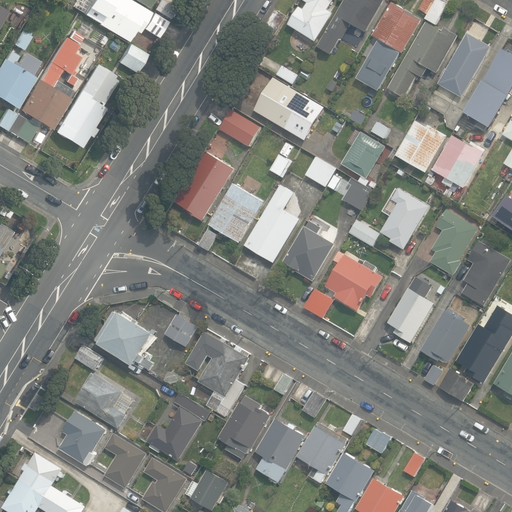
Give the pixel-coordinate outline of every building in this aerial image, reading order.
[(88,18),(128,42),(134,30),(139,33),(151,12),(130,0),(90,0),(86,7),(93,11),(88,18)] [(133,0),(148,8),(152,0),(133,0)] [(176,9),(161,0),(159,5),(155,2),(152,7),(170,18),(176,9)] [(290,25),(317,42),(335,14),(329,10),(335,0),(303,0),(309,3),(305,10),(301,7),(290,25)] [(345,0),(319,47),(333,55),(341,40),(343,41),(353,24),(356,26),(368,33),(386,0),(345,0)] [(443,0),(438,0),(426,20),(435,26),(448,3),(443,0)] [(363,52),(379,61),(388,45),(403,53),(422,19),(391,2),(363,52)] [(0,25),(8,11),(0,6),(0,25)] [(13,25),(20,29),(31,11),(24,7),(13,25)] [(265,30),(276,37),(289,17),(278,10),(265,30)] [(143,29),(158,38),(168,22),(153,13),(143,29)] [(390,89),(406,98),(417,80),(419,81),(422,77),(424,78),(429,68),(439,73),(460,36),(445,28),(443,31),(428,22),(390,89)] [(82,23),(77,31),(86,36),(90,29),(82,23)] [(14,44),(23,50),(31,36),(29,35),(31,32),(24,28),(14,44)] [(78,44),(83,37),(72,30),(68,37),(78,44)] [(99,42),(104,45),(108,37),(103,35),(99,42)] [(72,70),(80,57),(74,53),(78,45),(65,37),(40,80),(38,79),(19,110),(27,114),(25,118),(16,113),(16,114),(7,108),(0,120),(0,126),(28,143),(40,122),(51,129),(69,98),(51,87),(62,69),(73,76),(75,72),(72,70)] [(492,50),(469,37),(440,86),(463,100),(492,50)] [(111,42),(108,47),(115,52),(118,46),(111,42)] [(118,62),(136,73),(147,55),(129,44),(118,62)] [(0,63),(0,98),(16,108),(35,77),(31,75),(40,62),(25,53),(19,63),(17,62),(20,57),(11,51),(6,59),(4,58),(0,63)] [(485,82),(467,115),(492,129),(511,94),(511,54),(506,51),(488,83),(485,82)] [(55,131),(81,147),(88,136),(92,139),(98,129),(94,126),(105,108),(102,106),(117,80),(113,78),(115,75),(96,63),(55,131)] [(283,66),(277,75),(294,85),(300,76),(283,66)] [(256,112),(294,134),(307,112),(317,118),(323,108),(313,102),(314,100),(275,78),(256,112)] [(367,92),(378,99),(386,86),(375,79),(367,92)] [(331,80),(327,89),(334,93),(339,83),(331,80)] [(222,128),(252,146),(263,128),(233,110),(222,128)] [(428,128),(417,121),(398,156),(428,173),(448,136),(429,125),(428,128)] [(386,139),(392,130),(379,123),(373,132),(386,139)] [(344,164),(368,179),(388,147),(358,129),(349,144),(354,147),(344,164)] [(455,183),(465,189),(487,153),(476,146),(475,147),(454,135),(433,169),(446,177),(443,183),(452,189),(455,183)] [(282,153),(289,157),(295,147),(288,143),(282,153)] [(393,161),(399,151),(395,149),(389,159),(393,161)] [(192,214),(205,221),(237,170),(208,151),(176,202),(193,212),(192,214)] [(272,170),(285,178),(294,161),(281,154),(272,170)] [(307,175),(328,187),(339,169),(318,157),(307,175)] [(433,186),(437,179),(431,176),(427,182),(433,186)] [(345,200),(363,210),(375,191),(354,178),(351,183),(354,185),(345,200)] [(236,184),(211,224),(241,243),(266,203),(236,184)] [(247,246),(276,263),(303,219),(287,210),(296,193),(283,185),(246,245),(247,246)] [(392,242),(406,250),(431,207),(400,188),(393,200),(400,203),(382,233),(393,239),(392,242)] [(464,201),(473,207),(478,198),(469,193),(464,201)] [(481,215),(488,204),(481,200),(475,212),(481,215)] [(12,212),(7,209),(3,216),(8,219),(12,212)] [(431,261),(455,276),(463,261),(461,260),(480,228),(448,209),(438,227),(444,230),(433,249),(437,251),(431,261)] [(351,232),(374,246),(382,234),(358,220),(351,232)] [(299,272),(315,281),(337,244),(319,234),(323,227),(312,221),(308,227),(306,226),(285,262),(300,271),(299,272)] [(201,245),(211,251),(220,235),(210,230),(201,245)] [(464,293),(486,306),(511,261),(511,259),(481,241),(470,260),(475,263),(465,280),(469,283),(464,293)] [(335,260),(340,263),(345,254),(340,252),(335,260)] [(336,296),(360,310),(369,295),(373,298),(385,277),(376,272),(379,267),(367,261),(366,262),(361,259),(359,262),(347,254),(328,287),(338,293),(336,296)] [(0,275),(4,278),(9,272),(4,269),(0,275)] [(396,333),(413,343),(436,304),(427,299),(434,286),(417,276),(390,323),(399,328),(396,333)] [(307,308),(325,318),(336,300),(318,289),(307,308)] [(466,372),(486,384),(511,340),(511,312),(500,306),(487,328),(480,324),(458,360),(469,367),(466,372)] [(443,356),(452,362),(473,326),(462,320),(465,316),(451,308),(449,311),(447,310),(423,351),(440,361),(443,356)] [(146,367),(152,370),(156,364),(150,361),(154,355),(147,351),(157,334),(122,313),(121,314),(117,312),(100,341),(104,343),(103,344),(144,369),(146,367)] [(167,334),(189,347),(200,327),(184,317),(179,314),(177,317),(167,334)] [(207,332),(188,364),(201,371),(210,357),(214,359),(201,381),(216,390),(208,406),(226,417),(230,410),(232,411),(247,385),(239,380),(251,358),(241,351),(243,348),(238,345),(236,349),(207,332)] [(77,358),(97,370),(105,358),(85,345),(77,358)] [(511,356),(496,384),(508,391),(505,396),(511,400),(511,398),(511,356)] [(426,379),(436,385),(445,371),(435,365),(426,379)] [(441,387),(466,402),(476,384),(468,379),(469,378),(453,368),(441,387)] [(79,403),(121,429),(129,415),(125,412),(126,411),(122,408),(121,410),(117,407),(126,391),(97,373),(97,374),(94,373),(84,390),(86,391),(79,403)] [(277,388),(286,393),(294,379),(286,374),(277,388)] [(174,385),(182,389),(181,378),(178,377),(174,385)] [(304,410),(317,418),(329,400),(316,392),(304,410)] [(176,401),(207,421),(212,413),(182,393),(176,401)] [(32,406),(36,409),(42,398),(38,396),(32,406)] [(242,401),(220,438),(230,443),(227,449),(244,458),(247,453),(249,454),(253,447),(254,448),(273,416),(261,409),(263,405),(247,396),(244,402),(242,401)] [(162,450),(180,461),(205,421),(182,407),(168,430),(160,425),(149,441),(153,444),(151,447),(160,452),(162,450)] [(61,449),(111,479),(118,468),(94,453),(109,429),(79,411),(65,432),(70,435),(61,449)] [(345,430),(354,436),(364,419),(354,414),(345,430)] [(275,481),(278,483),(279,481),(281,483),(308,437),(296,429),(297,427),(291,424),(290,426),(278,419),(258,452),(266,456),(264,459),(259,469),(277,479),(275,481)] [(320,421),(299,457),(315,467),(310,475),(324,484),(350,439),(336,431),(338,428),(332,424),(330,427),(320,421)] [(140,434),(126,425),(121,433),(135,442),(140,434)] [(367,444),(384,454),(393,438),(376,428),(367,444)] [(350,511),(357,500),(359,501),(377,470),(347,452),(328,483),(343,493),(338,502),(344,505),(339,511),(350,511)] [(406,471),(416,477),(427,458),(417,452),(406,471)] [(84,511),(88,506),(69,495),(70,493),(66,490),(65,492),(54,485),(60,475),(64,477),(66,475),(62,472),(64,469),(38,453),(31,465),(28,463),(24,469),(26,471),(15,490),(13,488),(10,492),(13,494),(4,508),(11,511),(38,511),(41,507),(49,511),(84,511)] [(171,511),(192,481),(158,459),(148,475),(156,480),(144,498),(165,511),(171,511)] [(185,470),(193,475),(199,466),(191,461),(185,470)] [(206,462),(203,468),(208,470),(211,464),(206,462)] [(246,464),(242,471),(248,475),(252,468),(246,464)] [(224,495),(231,482),(209,470),(192,499),(214,511),(219,503),(222,504),(226,497),(224,495)] [(441,488),(451,494),(461,477),(451,471),(441,488)] [(397,511),(407,496),(376,478),(358,509),(363,511),(397,511)] [(186,494),(192,497),(200,484),(194,481),(186,494)] [(416,484),(399,511),(441,511),(447,502),(416,484)] [(477,510),(481,511),(486,511),(495,497),(487,493),(477,510)] [(142,511),(145,508),(131,500),(123,511),(142,511)] [(473,511),(453,500),(445,511),(473,511)]
